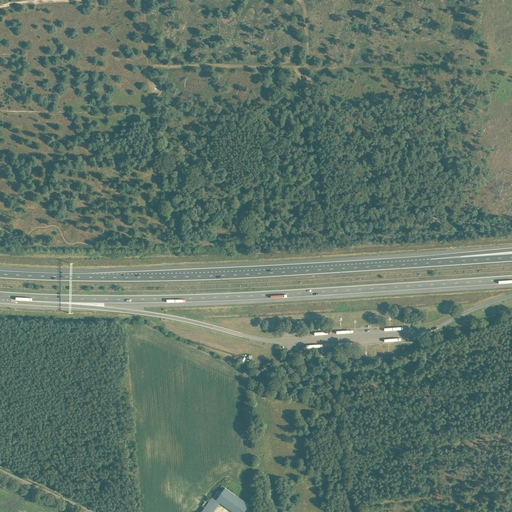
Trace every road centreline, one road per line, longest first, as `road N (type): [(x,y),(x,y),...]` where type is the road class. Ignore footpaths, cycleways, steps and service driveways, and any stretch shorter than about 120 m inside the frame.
road 1 (motorway): [(511,256),(220,275),(0,273)]
road 2 (motorway): [(0,295),(179,298),(511,279)]
